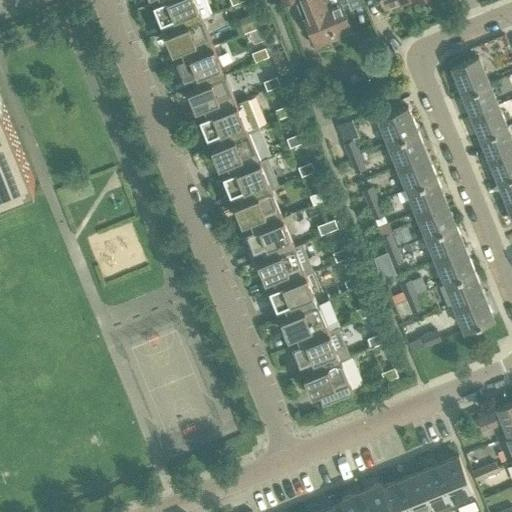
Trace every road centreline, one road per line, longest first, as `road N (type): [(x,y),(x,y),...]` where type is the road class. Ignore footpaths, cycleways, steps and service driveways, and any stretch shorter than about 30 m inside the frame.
road 1 (residential): [(293,456),(103,0)]
road 2 (residential): [(511,9),(418,51),(511,287)]
road 3 (residential): [(293,456),(511,368)]
road 4 (residential): [(157,511),(293,456)]
